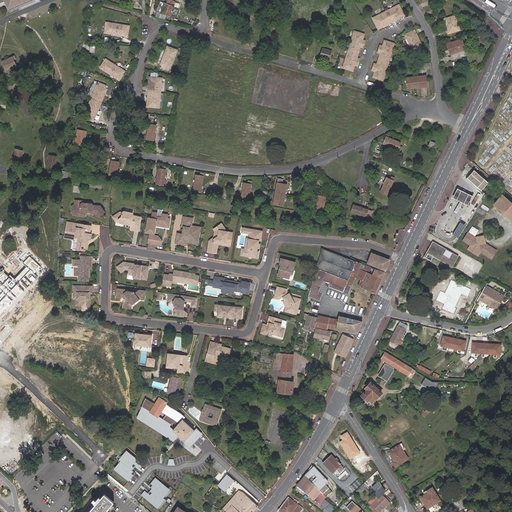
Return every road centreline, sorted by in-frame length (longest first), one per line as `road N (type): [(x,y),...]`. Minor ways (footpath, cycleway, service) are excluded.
road 1 (residential): [(199,33),(154,31),(115,130),(124,151),(259,171),(302,166),(372,135)]
road 2 (residential): [(264,274),(245,333),(112,318),(103,307),(104,256),(116,248)]
road 3 (residential): [(404,261),(363,244),(280,237),(264,274)]
road 4 (residential): [(360,83),(207,38)]
road 5 (residential): [(116,248),(264,274)]
road 6 (primary): [(468,128),(404,261)]
road 7 (residential): [(511,317),(470,330),(382,307)]
road 8 (primary): [(337,402),(266,511)]
road 9 (residential): [(337,402),(405,504)]
